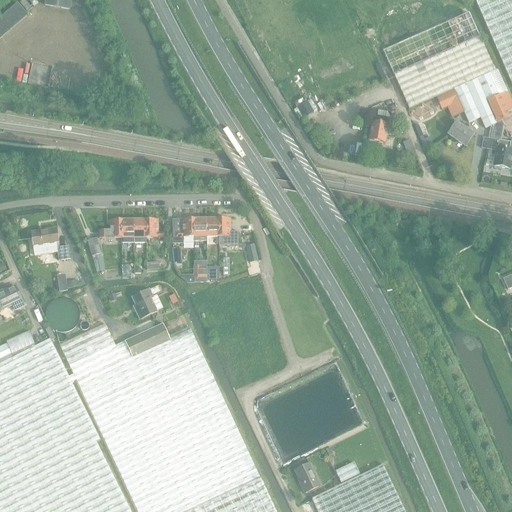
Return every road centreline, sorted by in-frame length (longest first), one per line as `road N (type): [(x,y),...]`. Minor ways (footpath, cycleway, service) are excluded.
road 1 (primary): [(158,0),(342,304),(441,511)]
road 2 (primary): [(473,511),(370,285),(195,0)]
road 3 (tertiary): [(346,182),(27,126)]
road 4 (unclassified): [(245,200),(0,208)]
road 5 (tertiary): [(346,182),(511,215)]
